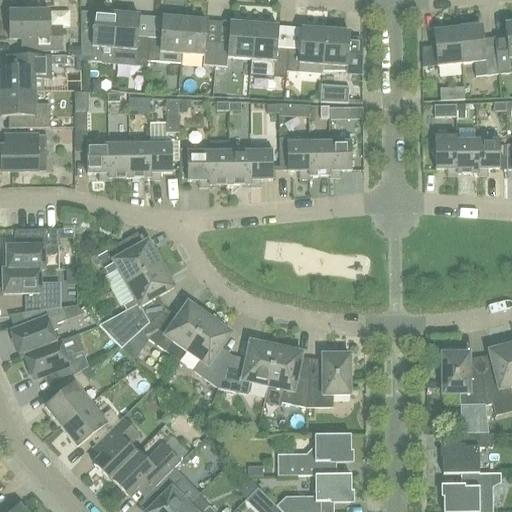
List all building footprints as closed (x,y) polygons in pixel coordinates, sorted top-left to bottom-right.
[(103,49),(114,50),(116,15),(113,15),(113,10),(98,9),(98,14),(94,13),(93,34),(80,33),(81,62),(101,64),(103,49)] [(69,13),(49,13),(9,13),(9,40),(21,40),(21,51),(61,51),(61,28),(69,28),(69,13)] [(124,65),(147,67),(147,62),(149,38),(137,38),(138,17),(116,15),(114,50),(113,65),(124,65)] [(160,39),(149,38),(147,62),(181,65),(181,55),(184,20),(162,19),(160,39)] [(184,20),(181,55),(203,57),(203,67),(215,68),(216,44),(205,43),(206,22),(184,20)] [(494,39),(495,47),(498,76),(511,74),(511,20),(508,21),(508,25),(504,25),(506,38),(494,39)] [(216,44),(215,68),(227,69),(228,59),(251,61),(254,26),(250,26),(251,22),(234,21),(234,24),(230,24),(228,45),(216,44)] [(286,78),(288,49),(276,49),(278,28),(274,27),(274,24),(257,23),(257,26),(254,26),(251,61),(264,62),(263,76),(286,78)] [(457,30),(461,65),(474,64),(475,78),(498,76),(495,47),(483,48),(481,28),(477,28),(477,24),(460,26),(461,30),(457,30)] [(288,49),(286,78),(286,73),(298,74),(299,65),(322,67),(325,32),(322,31),(322,28),(305,26),(305,30),(301,30),(300,50),(288,49)] [(457,30),(454,30),(453,27),(437,29),(437,32),(433,33),(437,67),(461,65),(457,30)] [(325,32),(322,67),(322,71),(346,73),(346,75),(361,76),(361,41),(348,40),(349,33),(345,33),(345,30),(329,28),(328,32),(325,32)] [(49,81),(49,57),(7,58),(7,70),(0,69),(0,93),(0,94),(33,93),(44,93),(44,81),(49,81)] [(320,103),(347,105),(348,89),(320,88),(320,103)] [(464,88),(463,89),(439,90),(440,102),(465,101),(464,88)] [(27,129),(50,129),(49,106),(34,106),(33,93),(0,94),(0,118),(27,117),(27,129)] [(119,95),(108,95),(107,95),(107,103),(119,103),(119,95)] [(140,100),(128,99),(128,108),(140,108),(140,100)] [(178,111),(178,102),(165,102),(166,133),(178,133),(178,111)] [(229,113),(229,104),(228,104),(216,104),(216,112),(228,112),(228,113),(229,113)] [(229,104),(229,113),(241,113),(241,104),(229,104)] [(493,113),(506,112),(505,104),(493,104),(493,113)] [(279,115),(279,107),(278,107),(278,106),(266,106),(266,115),(279,114),(279,115)] [(455,107),(456,118),(464,118),(464,106),(455,106),(455,107)] [(456,119),(456,118),(455,107),(434,107),(434,119),(456,119)] [(328,120),(328,108),(320,108),(320,120),(328,120)] [(345,110),(329,110),(329,122),(345,122),(345,110)] [(74,113),(74,134),(86,134),(86,113),(74,113)] [(46,159),(46,149),(46,136),(5,137),(5,149),(1,149),(1,174),(37,173),(37,159),(46,159)] [(430,154),(435,158),(435,171),(446,171),(447,178),(457,178),(456,143),(456,137),(434,138),(435,149),(430,154)] [(477,142),(477,178),(487,177),(487,171),(499,170),(498,137),(477,137),(477,142)] [(309,180),(309,139),(287,140),(287,173),(298,173),(299,180),(309,180)] [(309,144),(309,139),(309,180),(309,178),(329,177),(329,179),(329,139),(328,139),(328,144),(309,144)] [(350,139),(329,139),(329,179),(339,179),(339,172),(351,172),(350,139)] [(129,180),(149,180),(149,182),(150,182),(149,141),(149,146),(129,146),(129,142),(129,180)] [(172,174),(171,163),(171,141),(149,141),(150,182),(160,181),(160,174),(172,174)] [(108,182),(108,142),(86,142),(87,176),(98,175),(98,182),(108,182)] [(108,142),(108,182),(109,182),(109,180),(129,180),(129,142),(108,142)] [(457,178),(457,176),(477,176),(477,178),(477,142),(456,143),(457,178)] [(229,187),(249,187),(250,189),(250,148),(229,149),(229,187)] [(250,148),(250,189),(260,188),(260,182),(272,182),(271,148),(250,148)] [(209,189),(208,149),(187,149),(187,182),(198,182),(198,189),(209,189)] [(208,149),(209,189),(209,187),(229,187),(229,149),(229,153),(209,154),(209,149),(208,149)] [(77,226),(85,219),(62,213),(62,227),(77,226)] [(58,272),(57,231),(31,231),(31,247),(6,248),(6,271),(2,271),(2,272),(44,271),(44,272),(58,272)] [(125,286),(161,266),(148,242),(128,253),(122,243),(96,258),(106,277),(117,271),(125,286)] [(121,350),(138,334),(161,314),(154,300),(174,289),(161,266),(125,286),(134,301),(123,307),(127,314),(100,329),(121,350)] [(44,271),(2,272),(2,277),(0,277),(0,289),(2,289),(2,296),(28,295),(28,313),(35,312),(54,310),(61,309),(61,282),(40,283),(40,272),(44,272),(44,271)] [(172,343),(186,353),(209,319),(187,304),(174,323),(161,314),(138,334),(139,334),(165,353),(172,343)] [(16,348),(20,358),(59,343),(59,342),(55,344),(51,333),(58,330),(57,325),(66,322),(61,309),(54,310),(35,312),(39,323),(11,334),(12,337),(11,340),(13,347),(16,348)] [(209,319),(186,353),(200,363),(193,373),(218,390),(230,362),(218,353),(231,335),(209,319)] [(230,362),(218,390),(248,397),(250,385),(267,388),(276,344),(261,341),(260,345),(249,343),(244,365),(230,362)] [(494,374),(481,377),(485,407),(492,405),(495,418),(511,414),(511,408),(507,389),(511,388),(511,341),(498,345),(499,349),(488,352),(494,374)] [(20,358),(24,357),(27,366),(26,369),(29,376),(32,377),(33,381),(58,371),(63,384),(59,386),(63,384),(88,368),(82,352),(73,356),(71,352),(63,355),(59,343),(20,358)] [(276,344),(267,388),(284,392),(281,404),(306,409),(309,379),(297,377),(302,354),(291,352),(292,348),(276,344)] [(460,408),(485,407),(481,377),(469,377),(468,355),(441,355),(442,396),(459,395),(460,408)] [(309,379),(306,409),(332,409),(332,397),(349,397),(349,356),(322,357),(322,379),(309,379)] [(44,408),(60,428),(90,405),(80,392),(89,384),(85,379),(92,374),(88,368),(63,384),(59,386),(58,387),(63,393),(44,408)] [(100,441),(106,435),(120,422),(110,410),(100,418),(90,405),(60,428),(76,449),(95,434),(100,441)] [(138,436),(122,419),(120,422),(106,435),(100,441),(92,449),(100,458),(93,465),(110,482),(138,454),(137,454),(136,455),(127,446),(138,436)] [(442,476),(469,475),(479,475),(478,450),(492,449),(492,435),(468,436),(468,449),(442,450),(442,476)] [(329,468),(329,464),(350,463),(350,437),(314,437),(314,447),(305,456),(287,456),(287,467),(277,468),(277,477),(314,477),(329,477),(333,477),(333,469),(329,468)] [(157,486),(173,471),(180,464),(162,446),(146,462),(138,454),(110,482),(110,483),(112,481),(128,498),(136,490),(144,499),(155,488),(157,486)] [(263,478),(262,468),(248,469),(248,479),(263,478)] [(157,486),(155,488),(163,497),(147,511),(181,511),(187,507),(176,496),(187,485),(173,471),(157,486)] [(443,489),(443,511),(492,511),(492,484),(500,484),(500,475),(479,476),(479,475),(469,475),(469,489),(443,489)] [(351,503),(350,477),(333,477),(329,477),(314,477),(314,498),(284,498),(275,507),(280,511),(333,511),(330,507),(330,504),(351,503)]
